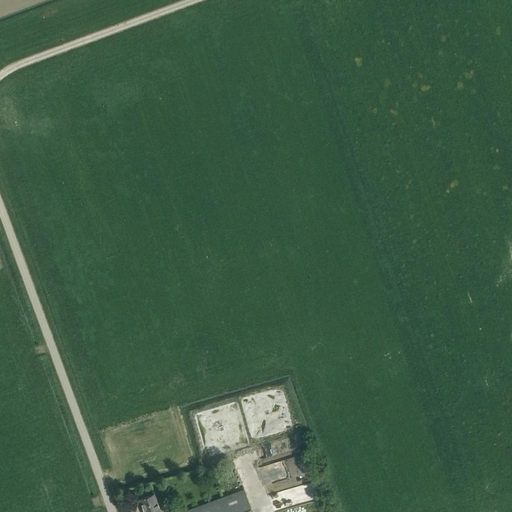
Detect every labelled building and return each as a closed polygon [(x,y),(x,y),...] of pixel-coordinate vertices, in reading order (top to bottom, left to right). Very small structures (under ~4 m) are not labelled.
[(46,21),(45,20),(43,15),(37,17),(40,23),(0,37),(0,41),(7,59),(63,39),(55,18),(46,21)] [(286,458),(290,474),(312,469),(309,456),(296,460),(295,456),(286,458)] [(243,465),(236,466),(238,476),(245,475),(243,465)] [(251,511),(243,489),(181,511),(166,511),(165,506),(160,508),(154,493),(139,499),(144,511),(251,511)] [(273,510),(283,507),(278,492),(268,495),(273,510)]
